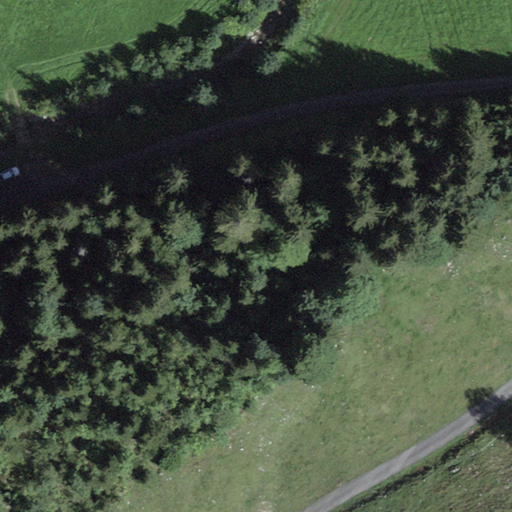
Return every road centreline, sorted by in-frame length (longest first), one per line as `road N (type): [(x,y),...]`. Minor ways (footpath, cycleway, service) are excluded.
road 1 (unclassified): [(0,197),(379,100),(511,86)]
road 2 (track): [(308,511),(511,382)]
